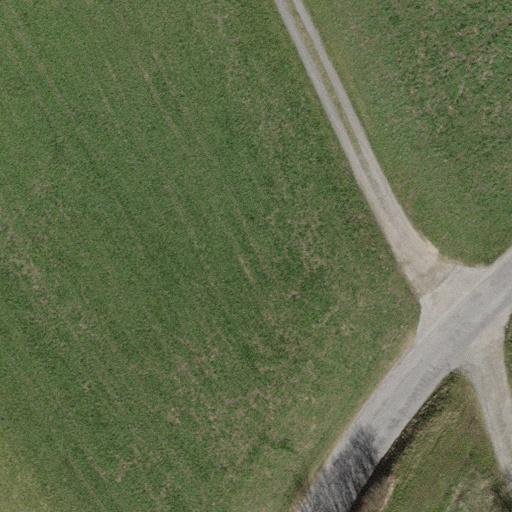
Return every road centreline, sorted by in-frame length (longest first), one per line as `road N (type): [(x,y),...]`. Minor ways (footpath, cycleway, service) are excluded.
road 1 (track): [(285,0),(407,251),(478,320),(511,453)]
road 2 (unclassified): [(324,511),(345,466),(511,286)]
